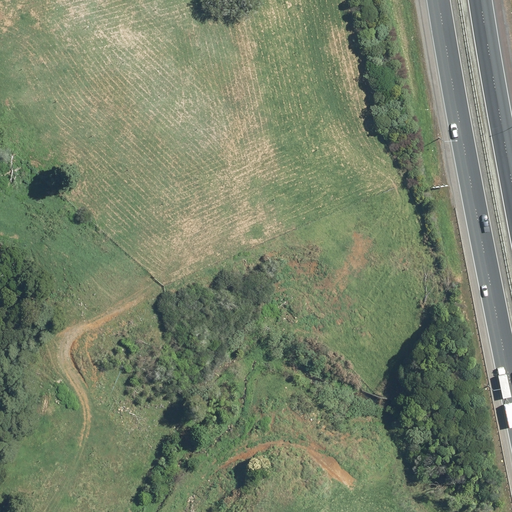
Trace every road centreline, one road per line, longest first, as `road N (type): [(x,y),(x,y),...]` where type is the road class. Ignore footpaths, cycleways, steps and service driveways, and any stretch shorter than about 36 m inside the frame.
road 1 (motorway): [(511,385),(439,0)]
road 2 (motorway): [(480,0),(511,183)]
